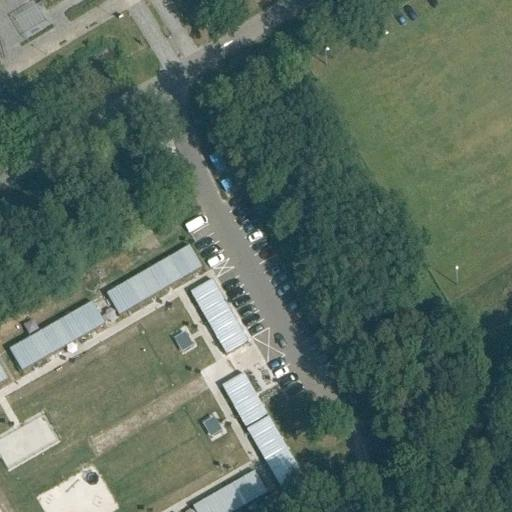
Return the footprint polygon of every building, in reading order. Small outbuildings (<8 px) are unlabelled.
[(203,271),(190,249),(169,260),(182,283),(193,277),(197,274),(203,271)] [(171,289),(182,283),(169,260),(148,272),(161,295),(167,291),(171,289)] [(161,295),(148,272),(127,284),(140,307),(151,301),(155,298),(161,295)] [(225,303),(213,283),(190,296),(196,307),(199,310),(202,316),(225,303)] [(140,307),(127,284),(106,296),(119,319),(125,315),(129,313),(140,307)] [(208,327),(231,314),(225,303),(202,316),(206,322),(208,327)] [(105,327),(92,304),(72,316),(85,339),(91,335),(95,333),(105,327)] [(214,337),(237,324),(231,314),(208,327),(211,331),(214,337)] [(85,339),(72,316),(51,328),(64,351),(74,345),(78,343),(85,339)] [(249,345),(237,324),(214,337),(218,343),(220,347),(226,358),(249,345)] [(64,351),(51,328),(30,340),(43,363),(49,359),(53,357),(64,351)] [(43,363),(30,340),(9,352),(22,375),(33,369),(37,366),(43,363)] [(0,387),(8,383),(0,368),(0,387)] [(233,410),(256,397),(244,376),(222,389),(228,400),(230,404),(233,410)] [(268,418),(261,406),(256,397),(233,410),(237,416),(239,420),(245,431),(268,418)] [(281,440),(269,420),(247,433),(258,453),(281,440)] [(293,461),(281,440),(258,453),(262,459),(270,474),(293,461)] [(305,482),(293,461),(270,474),(277,485),(282,495),(305,482)] [(268,495),(255,473),(249,477),(245,479),(234,485),(247,508),(268,496),(268,495)] [(240,511),(247,508),(234,485),(223,492),(220,494),(213,497),(221,511),(240,511)] [(221,511),(213,497),(207,501),(203,503),(193,509),(194,511),(221,511)]
